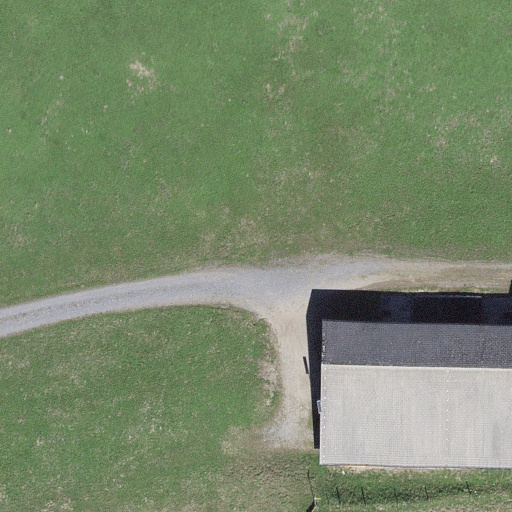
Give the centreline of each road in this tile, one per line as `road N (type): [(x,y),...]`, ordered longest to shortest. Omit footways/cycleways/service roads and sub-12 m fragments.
road 1 (track): [(0,335),(278,293)]
road 2 (track): [(511,295),(326,292)]
